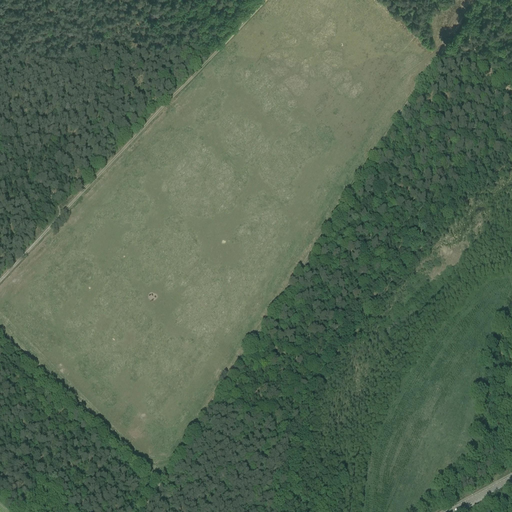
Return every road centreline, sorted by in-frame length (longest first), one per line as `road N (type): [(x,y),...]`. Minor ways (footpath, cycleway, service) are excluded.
road 1 (track): [(141,511),(475,0)]
road 2 (track): [(68,208),(264,0)]
road 3 (track): [(0,330),(161,481)]
